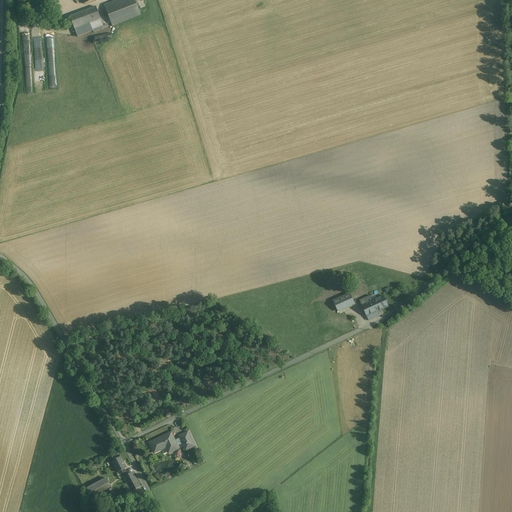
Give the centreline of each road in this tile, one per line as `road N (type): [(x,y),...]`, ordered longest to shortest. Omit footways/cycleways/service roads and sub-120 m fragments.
road 1 (unclassified): [(123,442),(380,318),(511,213)]
road 2 (unclassified): [(0,256),(32,285),(123,442)]
